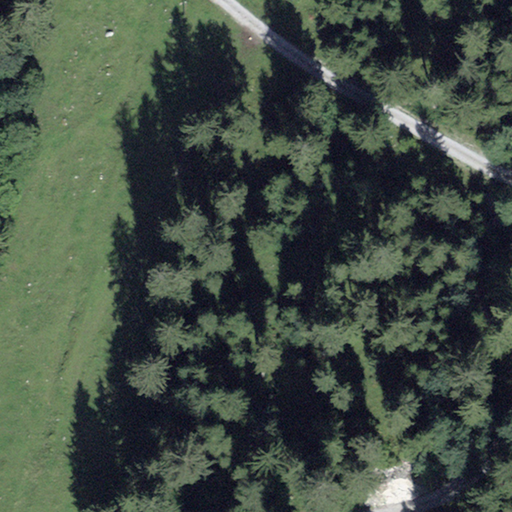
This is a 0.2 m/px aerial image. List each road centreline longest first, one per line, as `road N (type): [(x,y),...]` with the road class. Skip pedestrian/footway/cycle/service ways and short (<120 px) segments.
road 1 (track): [(222,0),(346,87),(511,180)]
road 2 (track): [(511,422),(496,458),(399,511)]
